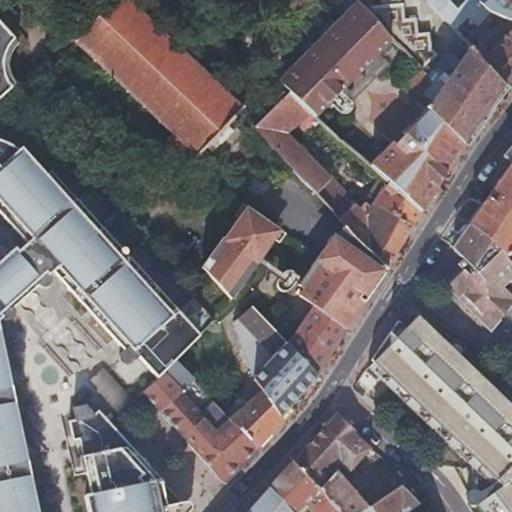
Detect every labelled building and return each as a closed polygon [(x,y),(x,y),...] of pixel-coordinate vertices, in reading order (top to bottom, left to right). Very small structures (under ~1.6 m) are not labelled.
[(149,8),(146,10),(144,12),(132,0),(118,0),(92,26),(87,22),(72,38),(163,125),(160,129),(183,150),(187,147),(198,157),(210,145),(216,150),(242,122),(237,117),(245,108),(227,90),(231,86),(222,77),(218,82),(190,55),(194,51),(184,41),(180,46),(152,19),(156,14),(149,8)] [(469,22),(464,17),(460,12),(448,0),(428,0),(457,32),(469,22)] [(475,28),(488,15),(481,7),(473,0),(472,0),(460,12),(464,17),(469,22),(475,28)] [(488,15),(511,27),(511,0),(488,0),(481,7),(488,15)] [(284,80),(294,91),(318,118),(328,108),(322,101),(341,84),(347,90),(371,68),(365,62),(383,43),(389,49),(398,41),(368,11),(362,5),(284,80)] [(406,8),(368,11),(398,41),(427,71),(442,57),(438,54),(436,38),(422,38),(421,21),(408,21),(406,8)] [(0,98),(5,99),(10,94),(16,88),(13,83),(10,79),(7,69),(7,65),(7,59),(9,50),(11,47),(16,40),(0,22),(0,98)] [(511,34),(481,61),(507,91),(511,92),(511,90),(511,34)] [(377,61),(389,49),(383,43),(365,62),(371,68),(377,61)] [(408,90),(423,106),(466,149),(486,120),(507,91),(481,61),(474,52),(462,67),(450,58),(436,76),(448,85),(434,104),(427,98),(440,86),(427,71),(408,90)] [(385,69),(377,61),(371,68),(347,90),(338,98),(347,108),(385,69)] [(338,98),(347,90),(341,84),(322,101),(328,108),(338,98)] [(318,118),(294,91),(256,128),(345,221),(348,224),(390,266),(426,213),(392,185),(374,210),(366,205),(362,210),(328,176),(288,135),(299,124),(306,131),(318,118)] [(374,170),(392,185),(426,213),(463,152),(466,149),(423,106),(389,140),(396,148),(374,170)] [(187,357),(206,339),(57,174),(52,177),(41,167),(31,159),(25,154),(19,151),(10,147),(0,143),(0,511),(183,511),(113,428),(104,418),(98,422),(87,411),(77,414),(77,426),(72,427),(75,448),(82,447),(92,501),(87,502),(88,511),(38,511),(2,329),(9,324),(15,322),(17,319),(18,316),(17,313),(16,312),(6,301),(3,299),(0,302),(0,198),(4,203),(0,206),(0,210),(20,230),(24,226),(43,247),(31,259),(28,261),(34,268),(30,272),(33,275),(45,289),(47,290),(51,290),(54,289),(57,288),(58,286),(58,284),(58,281),(57,278),(60,275),(65,270),(134,347),(129,352),(123,358),(123,359),(124,363),(126,365),(128,367),(131,367),(133,367),(143,358),(150,351),(159,360),(152,367),(162,379),(178,364),(187,357)] [(511,145),(502,158),(511,165),(511,145)] [(511,165),(480,207),(467,224),(490,243),(502,256),(511,242),(511,165)] [(245,291),(243,282),(256,262),(260,256),(265,260),(273,249),(269,247),(279,231),(255,213),(245,229),(241,227),(212,272),(238,302),(245,291)] [(288,344),(319,376),(390,266),(348,224),(325,259),(323,262),(329,266),(322,276),(318,273),(306,290),(301,296),(315,306),(288,344)] [(488,326),(496,315),(511,295),(500,283),(511,270),(511,265),(502,256),(490,243),(467,224),(450,247),(460,257),(455,263),(460,268),(444,284),(488,326)] [(31,278),(33,275),(30,272),(34,268),(28,261),(31,259),(25,252),(16,261),(31,278)] [(262,266),(265,260),(260,256),(256,262),(262,266)] [(323,262),(325,259),(321,257),(301,286),(306,290),(318,273),(322,276),(329,266),(323,262)] [(65,270),(60,275),(129,352),(134,347),(65,270)] [(0,302),(3,299),(6,301),(9,298),(0,287),(0,302)] [(282,418),(319,376),(288,344),(253,307),(238,320),(243,326),(237,331),(255,379),(253,381),(264,395),(232,425),(257,452),(285,422),(282,418)] [(234,323),(237,331),(243,326),(238,320),(234,323)] [(459,364),(417,327),(410,321),(403,329),(394,321),(368,362),(370,364),(366,370),(396,395),(405,385),(435,372),(446,359),(457,367),(459,364)] [(150,351),(143,358),(152,367),(159,360),(150,351)] [(511,511),(511,409),(459,364),(457,367),(446,359),(435,372),(405,385),(396,395),(472,461),(472,466),(481,466),(481,474),(473,475),(473,487),(475,486),(479,492),(473,496),(484,511),(511,511)] [(232,425),(178,364),(162,379),(146,394),(226,483),(257,452),(232,425)] [(109,380),(100,388),(126,420),(135,413),(109,380)] [(336,511),(405,511),(414,505),(400,488),(367,509),(338,475),(344,469),(349,473),(370,449),(355,436),(357,434),(335,412),(292,461),(336,511)] [(295,511),(306,502),(314,511),(336,511),(292,461),(269,486),(246,511),(295,511)] [(472,466),(473,475),(481,474),(481,466),(472,466)] [(314,511),(306,502),(295,511),(314,511)]
